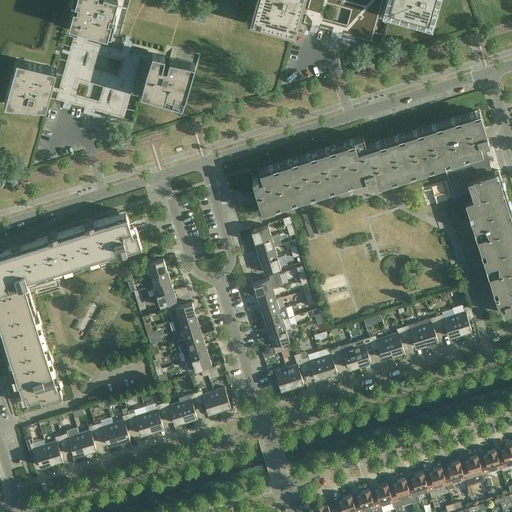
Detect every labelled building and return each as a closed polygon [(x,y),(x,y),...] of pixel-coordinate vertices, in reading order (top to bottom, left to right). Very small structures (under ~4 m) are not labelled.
[(91,31),(111,36),(117,16),(113,15),(116,0),(71,0),(69,6),(73,7),(67,28),(90,34),(91,31)] [(260,22),(291,30),(292,25),(295,26),(296,24),(295,23),(301,0),(257,0),(253,18),(258,19),(257,22),(260,23),(260,22)] [(390,0),(388,9),(428,20),(432,5),(429,4),(430,2),(433,3),(433,0),(390,0)] [(352,34),(353,29),(347,28),(349,18),(329,14),(328,21),(340,24),(339,32),(352,34)] [(366,42),(368,35),(358,32),(356,40),(366,42)] [(195,62),(152,53),(146,69),(140,93),(153,97),(182,105),(188,88),(195,62)] [(17,59),(12,75),(4,103),(45,106),(56,68),(17,59)] [(252,181),(256,193),(262,211),(366,178),(367,181),(376,178),(378,185),(444,164),(448,176),(446,177),(453,198),(463,195),(463,193),(471,190),(472,193),(471,193),(473,198),(465,201),(498,305),(504,304),(505,307),(502,307),(504,313),(507,312),(507,313),(511,311),(511,212),(498,170),(491,172),(488,165),(490,164),(484,144),(489,142),(488,139),(489,139),(486,131),(488,131),(485,128),(479,110),(366,145),(363,136),(259,169),(260,172),(254,174),(254,175),(260,173),(262,179),(259,180),(258,177),(252,178),(253,181),(252,181)] [(126,225),(130,224),(126,211),(0,251),(0,337),(7,360),(6,361),(10,374),(12,374),(16,386),(21,384),(23,388),(28,386),(33,400),(40,398),(42,402),(63,395),(60,387),(57,388),(53,374),(56,373),(52,361),(49,361),(45,349),(48,348),(40,324),(37,325),(33,313),(36,312),(29,288),(26,288),(24,283),(27,282),(28,283),(33,282),(33,280),(59,272),(59,270),(68,267),(68,269),(96,260),(95,259),(104,256),(105,257),(119,253),(118,250),(125,248),(126,250),(133,248),(134,251),(142,248),(137,232),(129,234),(126,225)] [(251,230),(254,241),(271,236),(268,225),(251,230)] [(254,241),(258,251),(274,246),(271,236),(254,241)] [(258,251),(261,262),(278,256),(274,246),(258,251)] [(282,251),(284,260),(290,258),(288,250),(282,251)] [(278,256),(261,262),(264,272),(281,267),(278,256)] [(147,263),(150,274),(167,269),(163,258),(147,263)] [(306,277),(302,265),(296,267),(300,279),(306,277)] [(150,274),(154,284),(170,279),(167,269),(150,274)] [(253,282),(256,293),(273,288),(283,285),(279,272),(269,276),(269,277),(253,282)] [(137,289),(133,279),(128,281),(131,291),(137,289)] [(154,284),(157,295),(173,289),(170,279),(154,284)] [(256,293),(260,303),(276,298),(273,288),(256,293)] [(312,298),(309,288),(303,289),(307,300),(312,298)] [(173,289),(157,295),(160,305),(177,300),(173,289)] [(260,303),(263,314),(280,308),(276,298),(260,303)] [(146,308),(143,299),(137,301),(140,310),(146,308)] [(169,308),(172,320),(195,312),(192,302),(175,307),(175,306),(169,308)] [(465,311),(454,314),(460,334),(467,332),(466,330),(471,329),(468,319),(474,317),(470,305),(463,307),(465,311)] [(263,314),(266,324),(283,319),(280,308),(263,314)] [(176,330),(182,328),(199,323),(195,312),(172,320),(176,330)] [(443,313),(436,315),(440,327),(445,326),(449,336),(454,334),(454,336),(460,334),(454,314),(444,317),(443,313)] [(436,315),(419,321),(427,344),(433,342),(433,341),(438,339),(435,329),(440,327),(436,315)] [(269,334),(290,327),(292,327),(289,317),(283,319),(266,324),(269,334)] [(419,321),(403,326),(406,338),(412,336),(415,346),(420,345),(421,346),(427,344),(419,321)] [(182,328),(185,338),(202,333),(199,323),(182,328)] [(153,331),(151,326),(146,328),(147,333),(148,333),(149,338),(157,336),(155,331),(153,331)] [(398,332),(387,335),(393,355),(400,353),(399,351),(404,350),(401,340),(406,338),(403,326),(396,328),(398,332)] [(290,327),(269,334),(273,345),(294,338),(290,327)] [(180,351),(182,351),(205,343),(202,333),(177,341),(180,351)] [(376,335),(369,337),(373,349),(378,347),(382,357),(386,355),(387,357),(393,355),(387,335),(377,339),(376,335)] [(369,337),(352,342),(360,366),(366,364),(366,362),(371,360),(367,350),(373,349),(369,337)] [(352,342),(336,347),(339,359),(345,358),(348,368),(353,366),(353,368),(360,366),(352,342)] [(182,351),(185,361),(208,354),(205,343),(182,351)] [(287,349),(285,343),(273,347),(274,350),(275,353),(287,349)] [(162,351),(160,352),(158,347),(152,349),(154,354),(156,359),(153,359),(153,360),(164,356),(162,351)] [(264,357),(276,354),(275,353),(274,350),(273,347),(262,350),(264,357)] [(330,353),(320,356),(326,376),(333,374),(332,373),(337,371),(334,361),(339,359),(336,347),(329,349),(330,353)] [(284,353),(286,359),(292,357),(290,351),(284,353)] [(304,351),(300,352),(302,358),(306,370),(311,368),(314,378),(319,377),(320,378),(326,376),(320,356),(310,360),(308,356),(307,352),(304,351)] [(297,364),(286,367),(293,387),(299,385),(299,383),(304,382),(300,372),(306,370),(302,358),(300,352),(294,354),(297,364)] [(208,354),(185,361),(189,372),(212,364),(208,354)] [(162,368),(160,363),(163,362),(162,357),(164,356),(153,360),(154,365),(156,370),(162,368)] [(203,376),(208,374),(209,378),(219,375),(216,365),(201,370),(203,376)] [(293,387),(286,367),(275,371),(281,389),(286,387),(286,389),(293,387)] [(225,387),(214,390),(220,410),(226,408),(226,406),(231,405),(225,387)] [(202,390),(196,392),(199,404),(205,402),(208,412),(213,410),(213,412),(220,410),(214,390),(203,394),(202,390)] [(190,398),(180,401),(186,421),(193,419),(192,417),(197,415),(194,405),(199,404),(196,392),(189,394),(190,398)] [(143,394),(132,396),(134,404),(144,401),(143,394)] [(168,400),(162,402),(166,414),(171,413),(174,423),(179,421),(180,423),(186,421),(180,401),(170,404),(168,400)] [(157,408),(146,411),(153,431),(159,429),(159,428),(164,426),(160,416),(166,414),(162,402),(156,404),(157,408)] [(135,411),(128,413),(132,425),(138,423),(141,433),(146,432),(146,433),(153,431),(146,411),(136,415),(135,411)] [(123,419),(113,422),(119,442),(126,440),(125,438),(130,437),(127,427),(132,425),(128,413),(122,415),(123,419)] [(101,422),(95,424),(99,436),(104,434),(107,444),(112,442),(113,444),(119,442),(113,422),(102,425),(101,422)] [(90,429),(79,433),(86,453),(92,451),(91,449),(96,447),(93,437),(99,436),(95,424),(88,426),(90,429)] [(68,432),(61,434),(65,446),(71,445),(74,455),(79,453),(79,455),(86,453),(79,433),(69,436),(68,432)] [(56,440),(46,443),(52,463),(58,461),(58,460),(63,458),(60,448),(65,446),(61,434),(55,436),(56,440)] [(52,463),(46,443),(35,447),(32,437),(26,439),(31,457),(37,455),(40,465),(45,464),(46,465),(52,463)] [(503,453),(497,454),(501,468),(511,464),(511,443),(505,446),(506,448),(502,449),(503,453)] [(485,458),(479,460),(483,473),(501,468),(497,454),(495,449),(487,451),(488,453),(484,455),(485,458)] [(467,464),(461,466),(465,479),(483,473),(479,460),(477,454),(469,457),(470,459),(465,461),(467,464)] [(449,470),(443,471),(447,485),(448,489),(455,487),(453,483),(465,479),(461,466),(459,460),(451,463),(452,465),(447,466),(449,470)] [(431,475),(425,477),(429,490),(447,485),(443,471),(441,466),(433,468),(434,471),(429,472),(431,475)] [(413,481),(407,483),(413,502),(414,504),(420,502),(418,494),(429,490),(425,477),(423,471),(415,474),(416,476),(411,478),(413,481)] [(389,489),(393,502),(395,508),(413,502),(407,483),(405,477),(397,480),(398,482),(393,483),(395,487),(389,489)] [(376,493),(371,494),(375,508),(376,511),(381,511),(383,511),(381,506),(393,502),(389,489),(387,483),(379,485),(380,488),(375,489),(376,493)] [(353,500),(356,511),(376,511),(375,508),(371,494),(369,489),(361,491),(362,493),(357,495),(358,498),(353,500)] [(340,504),(335,506),(336,511),(356,511),(353,500),(351,494),(343,497),(344,499),(339,501),(340,504)] [(461,501),(453,503),(455,509),(463,506),(461,501)] [(336,511),(335,506),(329,508),(328,504),(324,505),(323,503),(315,506),(316,511),(336,511)]
